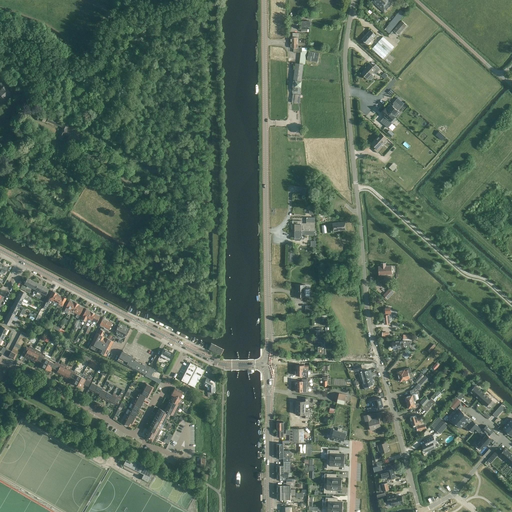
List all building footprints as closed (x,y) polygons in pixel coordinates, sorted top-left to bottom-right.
[(392,4),(388,0),(387,0),(374,0),(373,2),(384,12),(392,4)] [(404,14),(399,11),(384,29),(389,33),(404,14)] [(391,35),(394,31),(398,35),(407,25),(402,21),(393,30),(390,34),(391,35)] [(376,35),(370,30),(362,39),(368,45),(376,35)] [(293,37),(291,37),(291,43),(298,43),(300,43),(300,40),(298,41),(298,37),(298,33),(293,33),(293,37)] [(372,49),(383,59),(394,47),(383,37),(372,49)] [(298,43),(291,43),(291,48),(293,48),(294,52),(298,52),(302,52),(302,47),(300,47),(300,48),(298,48),(298,43)] [(300,91),(303,64),(305,64),(306,51),(303,50),(302,53),(301,53),(301,56),(299,56),(298,63),(295,63),(292,90),(293,94),(292,103),(299,104),(300,104),(301,95),(300,95),(300,91)] [(307,60),(317,62),(319,53),(309,51),(307,60)] [(375,74),(380,69),(375,65),(373,67),(370,64),(361,73),(367,79),(368,80),(370,80),(373,77),(373,75),(372,74),(373,72),(375,74)] [(0,100),(3,104),(9,99),(8,98),(11,96),(9,95),(11,94),(4,86),(0,89),(0,100)] [(399,109),(404,104),(398,98),(393,103),(395,105),(394,107),(390,104),(386,109),(395,117),(399,112),(397,111),(399,109)] [(391,122),(395,117),(386,109),(382,113),(382,114),(386,118),(382,122),(388,128),(392,123),(391,122)] [(64,134),(67,136),(65,141),(66,141),(66,142),(74,145),(75,145),(79,138),(78,137),(79,133),(71,130),(73,127),(41,114),(40,114),(39,119),(38,120),(44,122),(46,119),(47,119),(47,121),(62,127),(58,138),(62,140),(64,134)] [(376,150),(375,151),(378,153),(383,147),(381,145),(387,139),(380,133),(376,138),(371,144),(376,147),(375,149),(376,150)] [(133,180),(125,173),(121,177),(129,185),(133,180)] [(314,217),(306,217),(306,223),(302,223),(302,221),(294,221),(294,224),(292,224),(292,236),(292,238),(302,238),(302,235),(316,235),(316,231),(316,228),(315,228),(315,222),(314,217)] [(345,222),(332,223),(333,231),(346,230),(345,222)] [(288,252),(288,262),(298,262),(298,257),(295,257),(295,252),(288,252)] [(392,274),(392,266),(378,266),(379,275),(392,274)] [(27,292),(29,289),(30,287),(33,281),(27,278),(24,284),(28,286),(27,287),(21,284),(19,288),(25,291),(27,292)] [(35,289),(40,292),(43,286),(38,283),(35,289)] [(306,297),(306,296),(310,296),(310,289),(306,289),(306,285),(296,285),(296,297),(306,297)] [(40,292),(46,295),(49,289),(43,286),(40,292)] [(383,296),(387,300),(393,293),(389,289),(383,296)] [(20,290),(18,296),(23,299),(27,301),(31,303),(33,301),(30,299),(25,296),(26,293),(20,290)] [(50,300),(53,301),(57,293),(54,291),(54,292),(52,291),(43,308),(45,309),(50,300)] [(57,293),(53,301),(51,304),(54,305),(55,303),(57,304),(62,296),(61,296),(62,295),(59,294),(57,293)] [(62,296),(57,304),(58,304),(56,307),(57,308),(56,309),(60,311),(61,310),(67,299),(66,298),(65,297),(63,295),(62,296)] [(18,296),(15,301),(21,304),(23,299),(18,296)] [(67,308),(70,310),(74,302),(73,301),(71,301),(69,300),(64,310),(66,311),(67,308)] [(15,301),(12,306),(18,309),(21,304),(15,301)] [(74,302),(70,310),(68,313),(70,314),(71,313),(73,314),(74,312),(79,304),(74,302)] [(80,305),(79,304),(74,312),(77,314),(76,317),(78,318),(83,307),(81,306),(80,305)] [(12,306),(9,311),(15,315),(18,309),(12,306)] [(84,317),(87,318),(91,311),(90,311),(90,310),(89,310),(88,310),(86,309),(81,318),(83,319),(84,317)] [(9,311),(6,317),(12,320),(15,315),(9,311)] [(91,311),(87,318),(83,327),(85,327),(89,319),(92,320),(95,313),(93,312),(92,312),(91,311)] [(97,314),(95,313),(92,320),(90,323),(92,324),(94,321),(97,323),(100,316),(99,315),(98,314),(97,314)] [(12,320),(6,317),(4,322),(9,325),(12,320)] [(98,329),(96,333),(100,335),(108,320),(106,319),(106,318),(104,318),(103,317),(99,325),(101,326),(99,330),(98,329)] [(109,321),(108,320),(100,335),(102,336),(104,331),(107,332),(108,330),(112,323),(112,322),(111,321),(110,320),(109,321)] [(117,334),(116,335),(117,336),(123,339),(124,336),(124,337),(127,330),(118,325),(114,332),(117,334)] [(100,335),(96,333),(89,347),(105,356),(112,343),(113,341),(112,341),(102,336),(100,335)] [(321,336),(314,336),(315,342),(318,342),(319,344),(322,344),(322,345),(325,344),(327,344),(327,339),(322,339),(321,336)] [(400,341),(392,342),(391,343),(392,345),(393,346),(393,351),(397,351),(397,350),(401,349),(401,347),(404,346),(407,349),(412,343),(411,339),(403,338),(403,340),(400,341)] [(224,349),(211,342),(208,349),(220,356),(224,349)] [(433,344),(427,350),(430,352),(435,346),(433,344)] [(30,358),(35,348),(30,345),(28,347),(26,346),(22,353),(25,354),(24,356),(30,358)] [(36,360),(38,361),(42,354),(39,353),(40,351),(35,348),(30,358),(35,361),(36,360)] [(160,356),(169,361),(172,354),(163,349),(160,356)] [(127,366),(145,375),(149,367),(132,358),(133,356),(122,350),(120,355),(116,361),(127,366)] [(407,350),(402,356),(406,359),(411,353),(407,350)] [(11,351),(9,357),(14,360),(17,354),(11,351)] [(39,365),(45,368),(50,358),(45,355),(44,356),(42,354),(38,361),(41,363),(39,365)] [(52,368),(54,369),(58,362),(50,358),(51,358),(50,358),(45,368),(50,371),(52,368)] [(56,372),(61,375),(66,367),(67,365),(67,364),(61,362),(60,364),(58,362),(54,369),(57,371),(56,372)] [(296,365),(296,370),(304,370),(308,370),(308,365),(316,365),(316,362),(304,362),(304,365),(296,365)] [(181,380),(195,388),(198,382),(207,387),(207,391),(215,391),(215,386),(214,386),(214,382),(210,380),(201,375),(204,370),(190,363),(181,380)] [(373,380),(370,370),(362,372),(362,369),(361,365),(353,367),(354,371),(358,370),(359,374),(360,373),(363,383),(362,384),(363,386),(364,386),(365,390),(366,390),(369,389),(368,386),(374,385),(374,384),(374,383),(374,381),(373,380)] [(74,371),(66,367),(61,375),(67,378),(68,376),(70,378),(74,371)] [(150,378),(158,383),(160,379),(155,377),(155,378),(151,376),(154,369),(149,367),(145,375),(150,378)] [(397,372),(399,377),(411,373),(410,368),(397,372)] [(76,372),(74,371),(70,378),(73,379),(71,382),(77,384),(81,376),(75,373),(76,372)] [(411,373),(399,377),(400,382),(413,378),(411,373)] [(417,384),(423,377),(424,376),(421,374),(420,375),(420,376),(415,381),(417,384)] [(86,379),(81,376),(77,384),(82,387),(83,385),(86,386),(90,379),(87,378),(86,379)] [(440,384),(436,380),(429,388),(428,389),(429,391),(431,389),(433,391),(440,384)] [(88,389),(93,391),(97,385),(91,382),(88,389)] [(145,383),(142,388),(151,392),(153,387),(145,383)] [(421,387),(418,384),(413,390),(416,393),(421,387)] [(98,395),(98,396),(102,389),(102,387),(97,385),(93,391),(98,394),(98,395)] [(483,393),(475,385),(470,391),(478,399),(483,393)] [(171,396),(172,396),(172,395),(179,398),(182,392),(185,394),(187,390),(182,388),(181,390),(174,387),(170,396),(171,396)] [(107,392),(107,391),(108,389),(106,388),(104,390),(102,389),(98,396),(104,398),(107,392)] [(138,393),(145,396),(148,398),(151,392),(142,388),(144,389),(141,394),(138,393)] [(442,394),(438,391),(432,398),(431,398),(429,400),(425,397),(420,403),(424,406),(422,407),(426,412),(435,402),(435,401),(442,394)] [(112,394),(107,392),(104,398),(108,401),(112,394)] [(112,394),(108,401),(112,403),(114,404),(115,402),(118,404),(122,395),(119,394),(118,395),(113,393),(112,394)] [(138,393),(135,399),(142,402),(145,396),(138,393)] [(346,395),(339,393),(337,402),(344,404),(346,395)] [(494,402),(483,393),(478,399),(486,406),(489,404),(491,406),(494,402)] [(407,402),(407,403),(414,400),(413,398),(415,397),(414,394),(405,397),(406,400),(405,400),(406,402),(407,402)] [(171,396),(169,400),(180,406),(183,400),(179,398),(172,395),(172,396),(171,396)] [(457,396),(449,405),(454,409),(462,401),(457,396)] [(372,401),(374,411),(377,411),(382,409),(381,406),(383,406),(381,398),(380,398),(380,397),(376,398),(376,399),(372,401)] [(296,401),(296,408),(306,408),(306,404),(309,404),(309,398),(303,398),(303,401),(296,401)] [(135,399),(132,404),(139,407),(140,406),(142,402),(135,399)] [(169,400),(167,405),(177,411),(180,406),(169,400)] [(132,404),(130,409),(137,413),(139,407),(132,404)] [(501,404),(493,414),(497,417),(505,407),(501,404)] [(167,405),(164,410),(169,413),(174,416),(177,411),(167,405)] [(158,408),(156,413),(166,419),(169,413),(164,410),(164,411),(158,408)] [(306,408),(296,408),(296,414),(303,414),(303,417),(309,417),(309,412),(306,412),(306,408)] [(130,409),(127,414),(135,419),(136,418),(134,417),(137,413),(130,409)] [(456,424),(465,414),(460,409),(451,420),(456,424)] [(156,413),(153,418),(163,424),(166,419),(156,413)] [(123,422),(130,426),(131,423),(133,424),(135,419),(127,414),(124,419),(123,422)] [(381,428),(378,418),(372,420),(371,414),(364,416),(365,421),(368,421),(371,430),(381,428)] [(470,418),(465,414),(456,424),(460,428),(467,421),(470,424),(467,428),(472,432),(478,425),(473,421),(472,422),(469,419),(470,418)] [(418,430),(422,429),(422,431),(427,429),(425,424),(423,424),(423,425),(419,426),(418,424),(421,423),(419,417),(417,418),(416,416),(411,417),(413,425),(416,424),(418,430)] [(161,429),(163,424),(153,418),(150,424),(161,429)] [(508,433),(511,427),(511,418),(503,428),(508,433)] [(447,427),(441,421),(434,429),(440,434),(447,427)] [(158,435),(161,429),(150,424),(147,429),(158,435)] [(483,450),(492,439),(489,436),(493,431),(486,425),(480,432),(484,435),(476,445),(478,445),(476,448),(480,451),(481,449),(483,450)] [(154,443),(158,435),(147,429),(145,435),(146,435),(145,438),(154,443)] [(304,429),(290,429),(290,442),(304,442),(304,429)] [(332,429),(329,439),(340,442),(341,439),(344,440),(346,433),(341,432),(342,430),(339,429),(338,431),(332,429)] [(433,436),(424,440),(426,440),(427,442),(426,442),(426,443),(422,445),(425,452),(435,448),(433,443),(436,442),(433,436)] [(386,443),(377,445),(378,451),(380,450),(381,453),(389,451),(386,443)] [(511,457),(511,454),(505,448),(500,454),(508,462),(511,457)] [(328,450),(328,459),(344,460),(344,454),(339,453),(339,451),(339,450),(328,450)] [(496,450),(487,460),(491,463),(500,453),(496,450)] [(284,451),(277,451),(277,458),(284,458),(284,463),(290,463),(290,451),(284,451)] [(124,461),(124,462),(144,472),(141,478),(146,480),(151,471),(153,467),(128,455),(125,460),(124,460),(124,461)] [(328,459),(327,469),(333,469),(338,469),(338,466),(344,466),(344,460),(328,459)] [(277,466),(277,472),(289,472),(290,472),(290,463),(284,463),(284,465),(277,466)] [(395,477),(393,469),(387,471),(381,472),(383,478),(388,477),(388,478),(395,477)] [(325,474),(325,483),(341,484),(341,478),(336,477),(336,474),(325,474)] [(325,483),(324,493),(336,493),(336,490),(341,490),(341,484),(325,483)] [(379,492),(383,491),(389,489),(387,483),(382,484),(379,485),(379,492)] [(393,494),(387,496),(388,502),(391,501),(392,505),(403,503),(402,496),(394,498),(393,494)] [(318,510),(318,506),(313,506),(313,497),(309,496),(309,510),(318,510)] [(326,498),(326,507),(342,508),(343,502),(337,501),(337,498),(326,498)]
